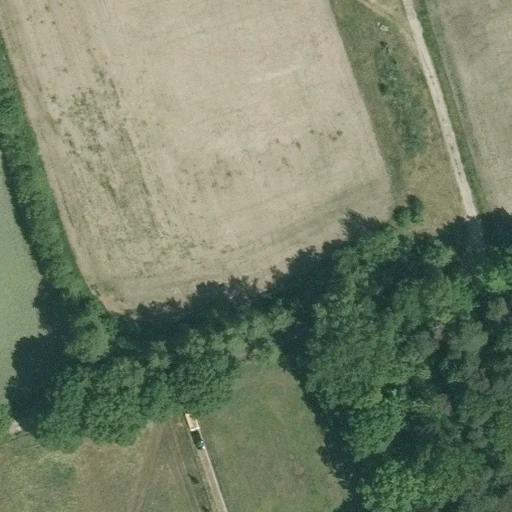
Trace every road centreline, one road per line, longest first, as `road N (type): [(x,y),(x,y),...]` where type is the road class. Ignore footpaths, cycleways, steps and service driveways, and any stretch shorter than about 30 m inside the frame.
road 1 (track): [(406,0),(488,267)]
road 2 (track): [(177,374),(359,311)]
road 3 (track): [(177,374),(0,431)]
road 4 (unclassified): [(359,311),(511,259)]
road 5 (track): [(222,511),(177,374)]
